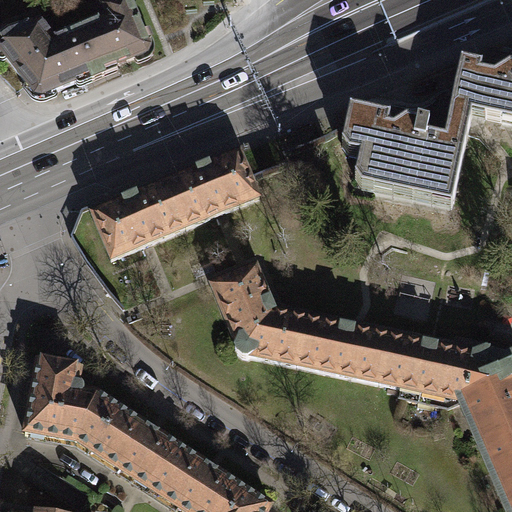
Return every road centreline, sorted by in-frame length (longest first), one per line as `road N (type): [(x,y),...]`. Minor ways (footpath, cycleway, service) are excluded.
road 1 (tertiary): [(19,191),(109,180),(511,11)]
road 2 (primary): [(19,191),(453,0)]
road 3 (residential): [(375,511),(159,370),(44,264)]
road 4 (primary): [(380,0),(141,97)]
road 5 (tertiary): [(294,0),(217,56),(141,97)]
road 6 (primary): [(141,97),(21,151)]
